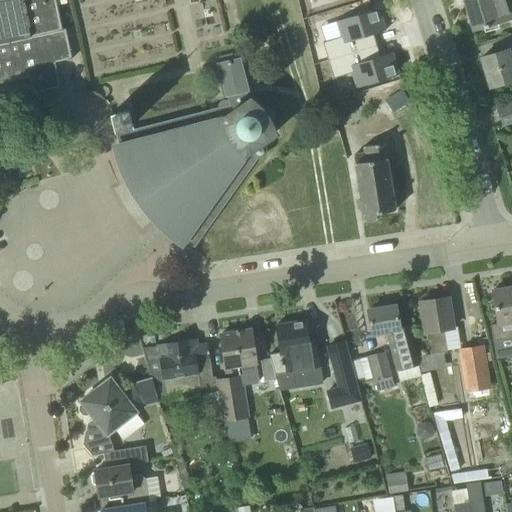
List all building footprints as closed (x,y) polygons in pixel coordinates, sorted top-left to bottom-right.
[(0,0),(0,83),(38,75),(42,91),(60,87),(55,63),(72,59),(65,28),(62,29),(56,0),(0,0)] [(511,19),(511,3),(511,0),(463,0),(472,31),(511,19)] [(342,36),(323,42),(329,59),(377,45),(374,34),(386,30),(380,8),(337,21),(342,36)] [(377,45),(329,59),(334,77),(352,72),(357,87),(400,75),(393,52),(381,56),(377,45)] [(511,61),(508,49),(481,58),(490,87),(511,80),(511,61)] [(128,109),(111,113),(116,130),(118,129),(119,133),(117,134),(120,146),(114,147),(117,157),(121,167),(136,197),(158,224),(169,234),(181,244),(184,240),(194,246),(257,157),(266,152),(260,144),(274,134),(272,127),(269,121),(273,114),(268,107),(261,109),(250,100),(246,90),(238,60),(219,64),(230,105),(133,130),(128,109)] [(394,84),(380,92),(395,116),(411,104),(401,88),(398,90),(394,84)] [(511,104),(498,109),(503,125),(511,122),(511,104)] [(390,142),(370,145),(364,146),(365,153),(354,155),(364,221),(377,219),(376,213),(395,210),(386,159),(392,158),(390,142)] [(511,287),(492,290),(498,325),(491,326),(493,341),(511,338),(511,287)] [(426,332),(430,354),(419,356),(421,373),(445,369),(443,352),(444,352),(441,329),(453,328),(448,297),(420,302),(425,332),(426,332)] [(408,326),(399,328),(395,306),(368,310),(372,335),(385,332),(396,371),(418,365),(408,326)] [(275,374),(319,367),(315,340),(309,341),(305,320),(276,325),(280,352),(269,354),(275,374)] [(227,376),(217,378),(216,376),(214,377),(221,419),(222,418),(223,422),(245,419),(239,384),(258,381),(256,363),(251,330),(220,334),(225,368),(227,376)] [(221,419),(214,377),(212,377),(207,344),(197,345),(196,338),(158,344),(158,346),(159,351),(145,353),(152,379),(158,400),(202,394),(206,421),(221,419)] [(332,407),(360,400),(344,342),(335,344),(328,346),(339,388),(329,390),(327,391),(332,407)] [(491,399),(489,387),(482,346),(460,349),(466,390),(467,390),(468,402),(491,399)] [(393,385),(384,352),(360,359),(366,385),(374,383),(376,389),(393,385)] [(271,359),(260,361),(264,380),(276,380),(275,374),(271,359)] [(134,384),(122,393),(110,377),(80,401),(82,403),(79,405),(78,410),(82,416),(87,416),(90,414),(93,418),(87,423),(83,444),(92,455),(104,453),(106,468),(129,465),(148,461),(145,445),(113,451),(107,435),(137,412),(136,411),(144,404),(158,400),(152,379),(134,384)] [(477,471),(474,455),(464,456),(468,472),(477,471)] [(106,468),(94,470),(94,472),(91,475),(93,483),(97,485),(99,497),(112,494),(114,507),(149,502),(145,478),(140,474),(130,476),(129,465),(106,468)] [(386,474),(388,494),(408,491),(405,472),(386,474)] [(484,494),(503,490),(502,480),(482,483),(484,494)] [(484,511),(479,482),(465,484),(468,502),(469,511),(484,511)] [(172,511),(173,511),(170,511),(158,511),(156,501),(155,501),(149,502),(114,507),(101,510),(100,511),(172,511)] [(469,511),(468,502),(453,505),(454,511),(469,511)]
